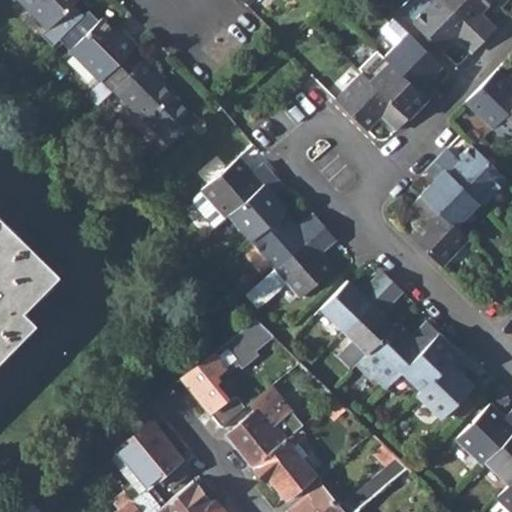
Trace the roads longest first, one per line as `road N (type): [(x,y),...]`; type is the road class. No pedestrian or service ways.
road 1 (residential): [(511,369),(347,214)]
road 2 (residential): [(347,214),(285,154),(320,120),(379,181)]
road 3 (residential): [(379,181),(511,35)]
road 4 (residential): [(259,511),(168,399)]
